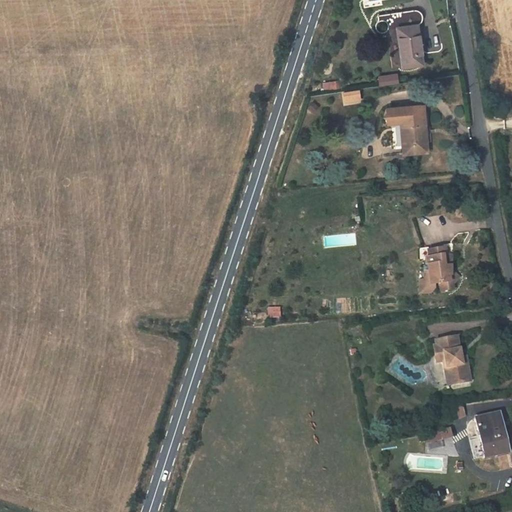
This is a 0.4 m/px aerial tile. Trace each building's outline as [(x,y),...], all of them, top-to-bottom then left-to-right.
[(414,10),(386,14),(388,29),(396,28),(416,25),(418,24),(420,23),(422,21),(422,18),(422,16),(422,14),(420,12),(418,11),(416,10),(414,10)] [(419,65),(422,64),(416,25),(396,28),(402,67),(411,66),(419,65)] [(341,80),(332,81),(333,88),(342,87),(341,80)] [(420,105),(391,108),(389,115),(392,123),(400,122),(421,120),(421,114),(420,105)] [(389,115),(391,108),(385,108),(383,116),(386,123),(392,123),(389,115)] [(427,113),(421,114),(421,120),(424,120),(426,142),(431,142),(429,126),(428,126),(427,113)] [(403,154),(427,152),(426,142),(424,120),(421,120),(400,122),(403,154)] [(443,245),(444,248),(446,256),(451,256),(453,255),(451,244),(443,245)] [(451,274),(451,256),(446,256),(444,248),(428,250),(429,257),(426,258),(427,266),(428,270),(424,271),(424,280),(424,281),(430,281),(430,284),(434,284),(439,283),(441,291),(453,289),(452,283),(454,283),(458,277),(454,273),(451,274)] [(424,281),(424,280),(419,280),(419,292),(430,292),(434,288),(434,284),(430,284),(430,281),(424,281)] [(267,317),(280,316),(279,306),(267,307),(267,317)] [(451,384),(469,381),(466,359),(460,360),(460,357),(456,336),(435,339),(436,345),(433,346),(436,362),(443,360),(444,367),(447,366),(451,384)] [(435,420),(444,419),(442,403),(433,405),(435,420)] [(451,419),(464,417),(462,405),(449,407),(451,419)] [(484,458),(507,452),(498,413),(475,418),(478,431),(483,457),(484,458)] [(438,430),(423,434),(425,442),(440,438),(438,430)] [(483,457),(478,431),(475,432),(477,438),(469,440),(474,459),(483,457)]
